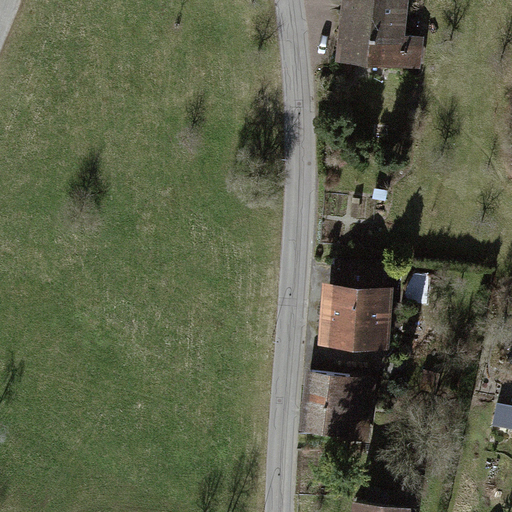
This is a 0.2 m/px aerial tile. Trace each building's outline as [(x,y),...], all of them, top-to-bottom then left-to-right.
[(343,0),(337,60),(424,69),(427,36),(408,34),(411,0),(343,0)] [(335,281),(323,281),(321,345),(391,348),(394,288),(382,287),(383,261),(336,259),(335,281)] [(375,378),(308,370),(300,435),(367,443),(375,378)] [(511,398),(504,396),(498,419),(511,422),(511,398)] [(415,511),(416,506),(355,497),(352,511),(415,511)]
